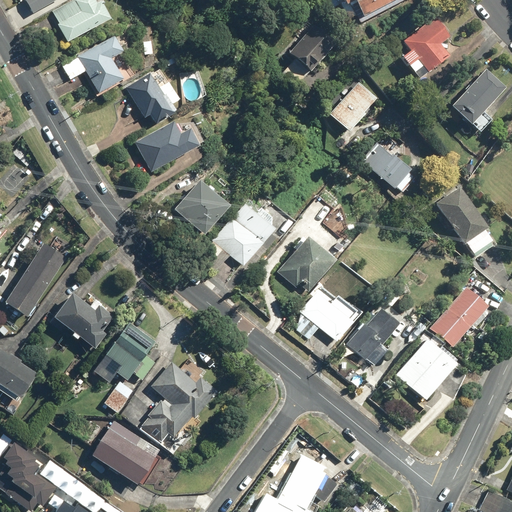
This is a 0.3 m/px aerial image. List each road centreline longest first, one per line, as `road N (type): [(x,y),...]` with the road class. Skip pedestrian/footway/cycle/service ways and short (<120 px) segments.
road 1 (residential): [(310,385),(116,219),(0,30)]
road 2 (residential): [(443,495),(310,385)]
road 3 (residential): [(310,385),(215,511)]
road 4 (residential): [(511,353),(443,495)]
